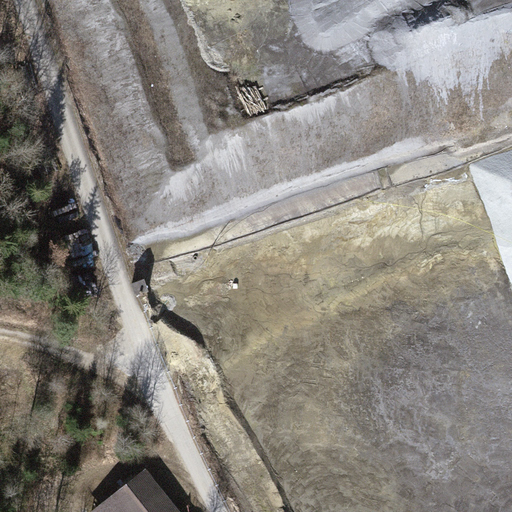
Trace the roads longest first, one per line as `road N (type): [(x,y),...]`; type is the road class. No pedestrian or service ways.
road 1 (track): [(241,511),(149,302),(33,0)]
road 2 (track): [(191,401),(107,360),(0,330)]
